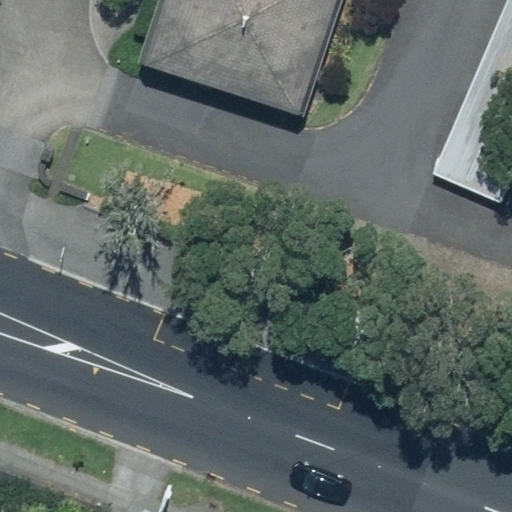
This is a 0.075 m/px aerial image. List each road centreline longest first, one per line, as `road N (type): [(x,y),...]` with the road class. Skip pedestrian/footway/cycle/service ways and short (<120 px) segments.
road 1 (unknown): [(12,102),(260,182),(330,193),(367,185),(401,166),(470,0)]
road 2 (primary): [(496,511),(0,321)]
